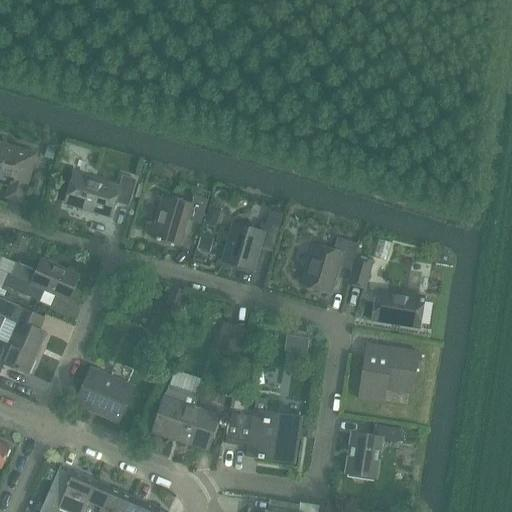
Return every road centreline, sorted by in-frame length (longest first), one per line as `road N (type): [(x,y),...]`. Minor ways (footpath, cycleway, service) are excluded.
road 1 (residential): [(43,423),(117,257),(339,323)]
road 2 (residential): [(196,491),(230,481),(315,490),(339,323)]
road 3 (residential): [(196,491),(43,423)]
